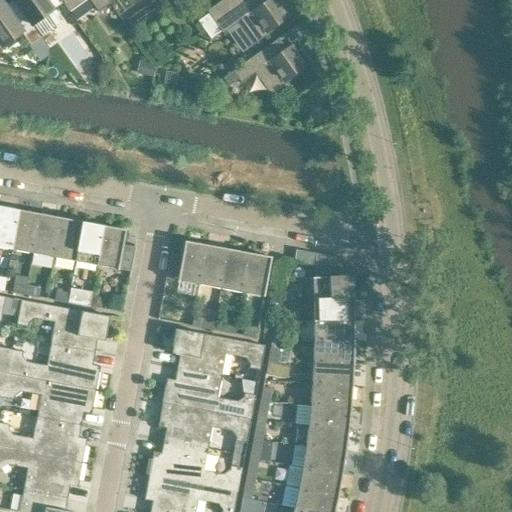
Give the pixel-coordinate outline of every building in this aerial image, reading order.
[(15,0),(14,0),(5,7),(0,0),(0,43),(3,47),(22,33),(31,45),(42,38),(15,0)] [(15,0),(42,38),(43,37),(42,36),(61,23),(53,11),(53,10),(63,3),(61,0),(15,0)] [(61,0),(63,3),(69,12),(70,12),(86,0),(89,0),(99,13),(110,4),(107,0),(61,0)] [(247,0),(220,0),(222,1),(208,11),(209,14),(198,22),(205,31),(247,0)] [(269,0),(268,0),(247,0),(205,31),(211,40),(222,32),(224,34),(238,24),(253,45),(279,27),(277,25),(287,18),(276,3),(274,0),(269,0)] [(239,79),(242,83),(256,73),(271,95),(296,76),(295,75),(305,67),(291,47),(287,50),(279,39),(221,80),(227,88),(239,79)] [(142,62),(139,73),(151,76),(154,65),(142,62)] [(19,211),(0,206),(0,247),(12,250),(19,211)] [(33,254),(40,214),(19,211),(12,250),(33,254)] [(62,218),(40,214),(33,254),(54,258),(62,218)] [(76,262),(83,222),(62,218),(54,258),(76,262)] [(95,225),(83,222),(76,262),(97,266),(104,226),(95,225)] [(126,230),(104,226),(97,266),(130,272),(135,247),(134,247),(123,245),(126,230)] [(171,254),(166,279),(179,281),(177,294),(197,298),(199,285),(200,285),(207,246),(185,242),(183,256),(172,254),(171,254)] [(228,250),(207,246),(200,285),(221,289),(228,250)] [(228,250),(221,289),(242,293),(250,254),(228,250)] [(272,258),(250,254),(242,293),(264,297),(272,258)] [(317,278),(305,279),(306,300),(354,298),(353,276),(341,276),(341,260),(343,260),(344,259),(315,254),(316,265),(317,278)] [(290,265),(291,260),(280,258),(278,269),(289,271),(290,265)] [(25,295),(27,286),(14,284),(13,293),(25,295)] [(25,295),(38,297),(40,289),(27,286),(25,295)] [(56,292),(55,301),(68,303),(69,294),(56,292)] [(69,294),(68,303),(81,305),(82,297),(69,294)] [(0,321),(1,322),(2,316),(10,317),(13,299),(6,297),(0,296),(0,321)] [(93,296),(91,306),(102,308),(103,303),(99,297),(93,296)] [(355,321),(354,298),(314,300),(314,321),(355,321)] [(13,299),(10,317),(18,319),(17,325),(31,328),(32,324),(40,320),(55,322),(60,330),(52,336),(51,344),(95,353),(97,340),(105,342),(110,317),(21,300),(13,299)] [(268,308),(266,321),(275,321),(277,309),(268,308)] [(200,328),(214,330),(215,322),(202,319),(200,328)] [(266,321),(264,334),(272,335),(275,321),(266,321)] [(355,343),(355,321),(314,321),(314,342),(355,343)] [(214,330),(235,334),(237,326),(215,322),(214,330)] [(256,338),(258,330),(245,327),(244,336),(256,338)] [(172,353),(172,354),(175,355),(180,355),(177,368),(221,376),(223,368),(217,359),(225,354),(244,358),(249,364),(248,368),(260,370),(265,346),(177,329),(173,347),(172,353)] [(314,342),(314,363),(354,365),(355,343),(314,342)] [(12,350),(8,374),(96,390),(101,366),(93,365),(95,353),(51,344),(49,353),(54,362),(47,366),(32,363),(26,356),(27,353),(12,350)] [(0,372),(8,374),(12,350),(0,347),(0,372)] [(271,348),(268,362),(278,363),(280,350),(271,348)] [(280,350),(278,363),(288,365),(291,350),(280,348),(280,350)] [(268,362),(266,374),(274,376),(286,378),(287,378),(290,366),(288,365),(278,363),(268,362)] [(353,387),(354,365),(314,363),(313,384),(353,387)] [(166,386),(163,403),(251,419),(256,395),(243,393),(243,398),(236,402),(217,398),(211,391),(220,384),(221,376),(177,368),(175,380),(171,380),(167,379),(167,380),(166,386)] [(0,372),(0,397),(18,401),(18,397),(26,393),(41,395),(47,403),(39,409),(37,417),(81,426),(84,413),(92,414),(96,390),(8,374),(0,372)] [(313,384),(311,405),(351,409),(353,387),(313,384)] [(263,388),(261,401),(270,401),(272,389),(263,388)] [(261,401),(257,420),(266,422),(270,401),(261,401)] [(158,426),(158,427),(162,428),(166,428),(164,441),(208,449),(209,441),(204,432),(212,427),(232,431),(236,437),(233,454),(244,456),(251,419),(163,403),(160,420),(158,426)] [(349,431),(351,409),(311,405),(309,426),(349,431)] [(0,423),(0,448),(82,464),(87,440),(79,438),(81,426),(37,417),(36,426),(41,435),(33,439),(18,436),(12,429),(13,426),(0,423)] [(309,426),(306,447),(346,453),(349,431),(309,426)] [(256,427),(254,440),(262,441),(264,428),(256,427)] [(254,440),(251,453),(260,454),(262,441),(254,440)] [(152,459),(149,476),(238,492),(244,456),(233,454),(230,471),(224,475),(203,471),(198,464),(206,457),(208,449),(164,441),(162,453),(157,453),(154,452),(153,453),(152,459)] [(342,475),(346,453),(306,447),(303,468),(342,475)] [(0,473),(4,474),(5,470),(13,466),(28,468),(34,476),(26,482),(24,490),(68,499),(70,486),(74,487),(78,488),(78,486),(79,481),(82,464),(0,448),(0,473)] [(250,459),(246,479),(255,480),(259,461),(250,459)] [(301,478),(299,489),(338,496),(342,475),(303,468),(301,478)] [(145,499),(145,500),(148,501),(152,502),(150,511),(194,511),(190,505),(198,500),(217,504),(222,510),(221,511),(233,511),(238,492),(149,476),(146,493),(145,499)] [(246,479),(243,498),(251,500),(255,480),(246,479)] [(306,511),(335,511),(338,496),(299,489),(297,499),(295,509),(306,511)] [(0,511),(70,511),(65,511),(68,499),(24,490),(23,499),(28,508),(20,511),(18,511),(4,509),(0,503),(0,511)]
